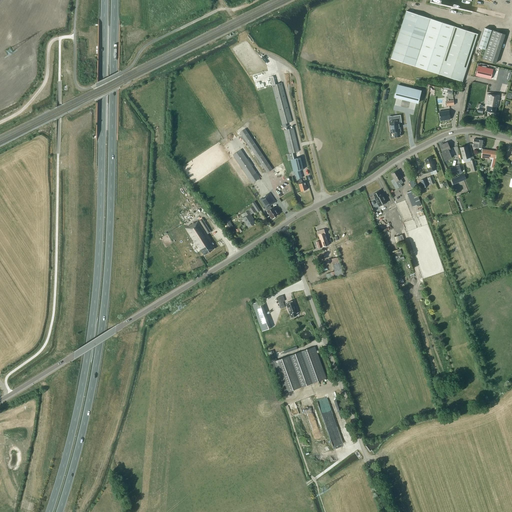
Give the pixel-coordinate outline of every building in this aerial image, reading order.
[(406,11),(391,58),(463,82),(478,34),(406,11)] [(485,49),(482,59),(496,63),(505,34),(485,28),(478,47),(485,49)] [(492,69),(478,65),(475,75),(490,78),(492,69)] [(270,77),(282,124),(283,127),(287,126),(286,123),(292,122),(282,83),(276,84),(274,76),(270,77)] [(398,85),(395,97),(397,97),(402,99),(411,101),(416,102),(418,103),(421,91),(398,85)] [(486,111),(495,113),(496,107),(498,107),(500,95),(488,94),(486,104),(488,104),(487,105),(486,111)] [(439,112),(441,121),(450,119),(449,110),(439,112)] [(395,121),(389,121),(391,133),(394,132),(395,137),(401,136),(400,131),(401,131),(400,128),(399,125),(400,125),(399,122),(401,122),(400,115),(394,116),(395,121)] [(289,160),(291,160),(294,171),(295,171),(297,179),(298,179),(299,180),(298,180),(299,184),(301,191),(307,189),(305,182),(302,183),(301,179),(301,180),(300,178),(302,177),(300,170),(304,169),(300,158),(294,159),(292,153),(299,151),(293,128),(284,130),(289,153),(287,154),(289,160)] [(240,132),(267,173),(273,169),(245,129),(240,132)] [(484,141),(474,139),(473,148),(478,148),(483,148),(484,141)] [(441,152),(444,160),(451,158),(448,149),(450,149),(448,142),(440,145),(442,152),(441,152)] [(468,146),(460,148),(463,159),(470,157),(468,146)] [(233,155),(252,183),(260,178),(241,149),(233,155)] [(496,158),(497,151),(482,149),(481,158),(488,159),(487,159),(487,161),(488,162),(489,162),(491,161),(491,159),(492,159),(490,167),(494,168),(496,158)] [(425,159),(425,160),(426,163),(425,163),(428,172),(436,169),(433,159),(432,159),(431,157),(425,159)] [(459,165),(450,169),(452,175),(462,172),(459,165)] [(392,173),(391,173),(392,174),(396,182),(398,185),(399,185),(401,184),(403,183),(401,179),(402,178),(398,170),(392,173)] [(462,181),(460,176),(451,179),(453,185),(462,181)] [(403,199),(401,193),(399,193),(397,186),(392,188),(396,201),(403,199)] [(415,189),(407,192),(413,207),(421,204),(415,189)] [(373,194),(375,197),(375,198),(379,206),(387,202),(383,193),(381,194),(379,191),(373,194)] [(275,216),(278,214),(273,207),(272,208),(270,205),(276,202),(270,193),(267,195),(266,195),(260,199),(267,211),(272,218),(273,218),(275,217),(275,216)] [(252,213),(256,210),(253,206),(249,209),(250,209),(244,213),(246,216),(243,218),(248,227),(255,223),(252,218),(252,217),(250,214),(252,213)] [(390,221),(397,218),(393,207),(386,210),(390,221)] [(211,251),(215,248),(213,245),(214,244),(207,234),(211,232),(202,218),(195,223),(194,222),(185,228),(198,248),(199,247),(201,250),(204,255),(208,252),(208,253),(211,251)] [(228,229),(233,226),(229,219),(224,222),(228,229)] [(329,245),(324,229),(317,231),(320,241),(316,242),(318,248),(329,245)] [(395,237),(398,244),(406,241),(403,234),(395,237)] [(335,271),(337,276),(343,275),(338,258),(332,259),(335,271)] [(254,302),(262,331),(270,328),(263,300),(254,302)] [(294,301),(286,303),(289,312),(291,317),(297,315),(296,313),(298,312),(294,301)] [(315,347),(299,352),(310,384),(326,378),(315,347)] [(268,352),(271,362),(277,360),(273,350),(268,352)] [(299,352),(290,355),(301,387),(310,384),(299,352)] [(290,355),(274,361),(277,368),(285,392),(301,387),(290,355)] [(332,440),(334,449),(344,447),(342,438),(332,440)]
